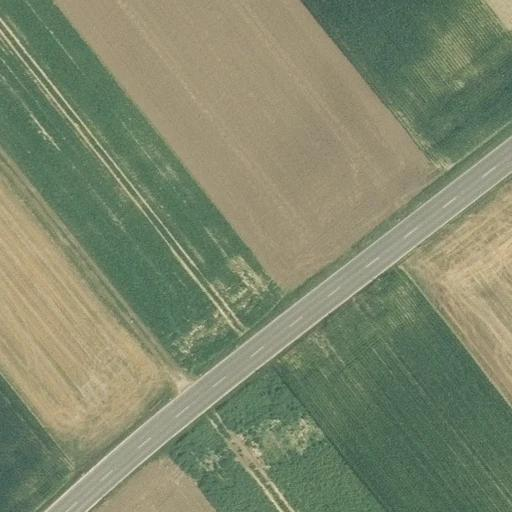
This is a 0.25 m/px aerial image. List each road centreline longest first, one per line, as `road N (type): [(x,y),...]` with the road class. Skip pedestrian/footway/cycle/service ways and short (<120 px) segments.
road 1 (secondary): [(511,179),(97,511)]
road 2 (track): [(210,416),(0,151)]
